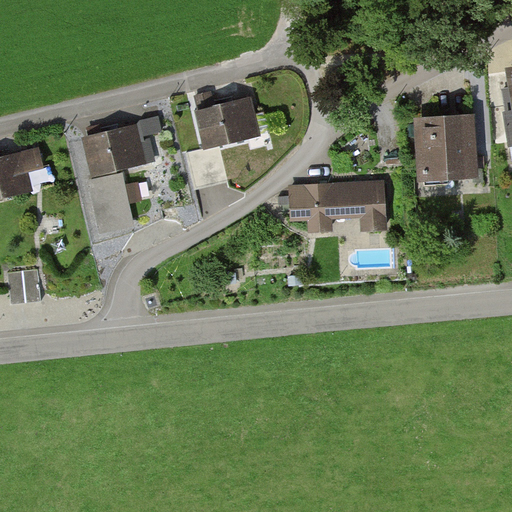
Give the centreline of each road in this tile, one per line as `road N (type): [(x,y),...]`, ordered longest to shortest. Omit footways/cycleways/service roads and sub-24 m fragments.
road 1 (unclassified): [(123,339),(511,303)]
road 2 (residential): [(0,128),(285,53),(316,83),(329,127)]
road 3 (residential): [(329,127),(281,178),(136,272),(123,339)]
road 4 (residential): [(511,30),(329,127)]
road 5 (unclassified): [(0,351),(123,339)]
